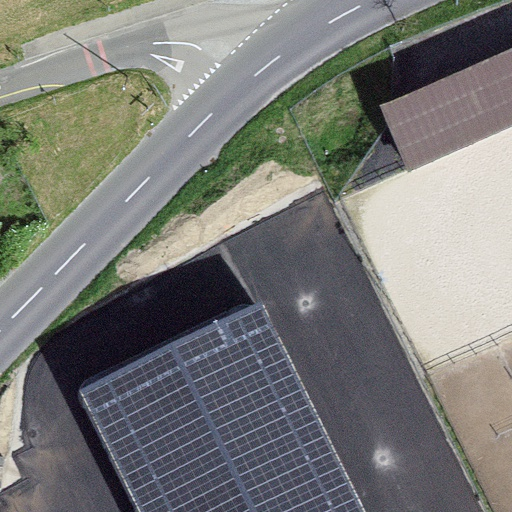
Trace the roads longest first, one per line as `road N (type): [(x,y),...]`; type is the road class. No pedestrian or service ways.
road 1 (tertiary): [(0,328),(243,83)]
road 2 (residential): [(0,89),(152,43),(190,44),(243,83)]
road 3 (tertiary): [(243,83),(329,20),(371,0)]
